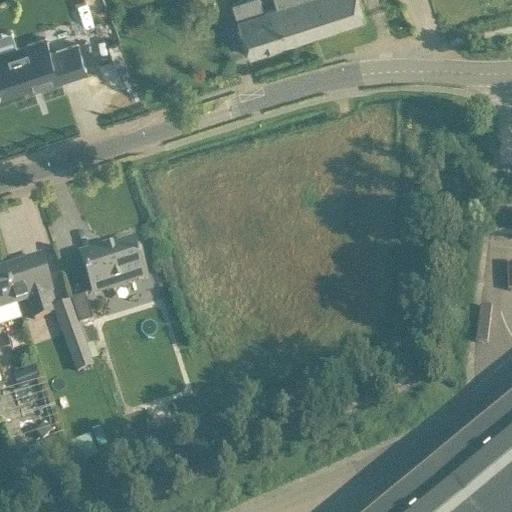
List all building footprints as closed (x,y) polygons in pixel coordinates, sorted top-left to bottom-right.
[(104,0),(70,0),(80,24),(109,13),(104,0)] [(238,19),(243,36),(249,55),(365,17),(359,0),(275,0),(278,6),(264,10),(260,0),(237,0),(233,2),(238,18),(238,19)] [(86,70),(80,51),(77,43),(51,52),(46,38),(0,52),(0,94),(28,85),(30,89),(86,70)] [(80,255),(86,274),(93,295),(146,277),(135,242),(106,251),(105,247),(80,255)] [(15,305),(21,322),(22,321),(17,304),(28,301),(34,320),(52,314),(49,306),(55,305),(51,293),(40,258),(4,269),(15,305)] [(0,328),(21,322),(15,305),(4,269),(0,270),(0,328)] [(85,297),(72,301),(80,325),(93,321),(85,297)] [(71,303),(53,309),(77,374),(94,368),(92,361),(99,358),(94,344),(87,346),(83,336),(96,331),(94,325),(81,330),(71,303)] [(34,370),(19,376),(23,389),(39,384),(34,370)] [(511,511),(511,399),(375,511),(511,511)] [(58,433),(55,424),(34,430),(37,440),(58,433)] [(45,464),(20,474),(26,491),(27,492),(43,485),(42,484),(41,482),(70,469),(63,453),(57,439),(38,447),(45,464)] [(91,439),(68,448),(76,469),(88,463),(98,458),(91,439)]
